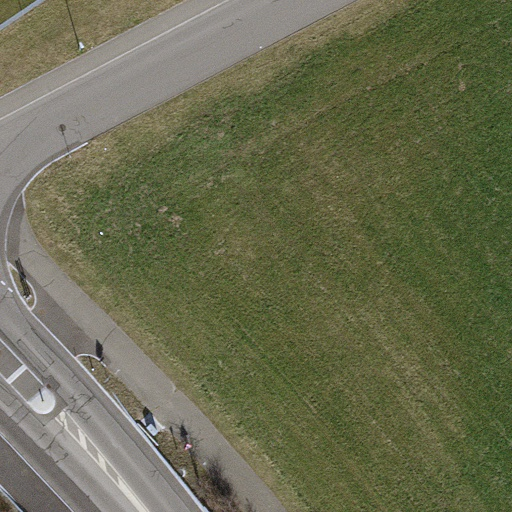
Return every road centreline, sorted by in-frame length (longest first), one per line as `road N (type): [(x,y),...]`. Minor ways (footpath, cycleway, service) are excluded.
road 1 (residential): [(0,156),(303,0)]
road 2 (track): [(260,511),(158,395),(68,310)]
road 3 (secondary): [(0,352),(98,450),(145,511)]
